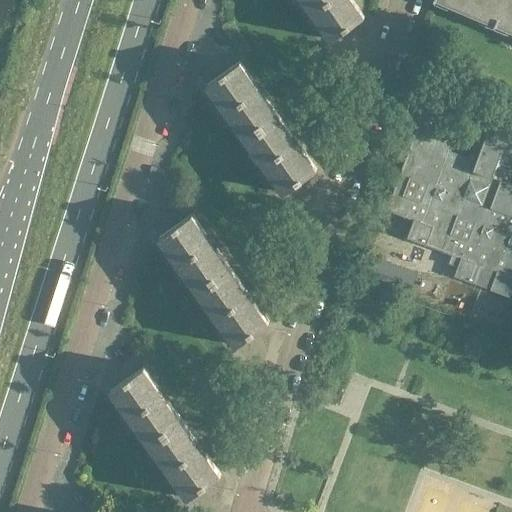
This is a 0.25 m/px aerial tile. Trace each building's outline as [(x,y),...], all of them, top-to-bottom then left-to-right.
[(303,0),(312,13),(332,40),(366,16),(355,0),(303,0)] [(435,0),(437,0),(436,0),(440,0),(496,24),(505,0),(435,0)] [(511,0),(505,0),(496,24),(511,30),(511,0)] [(241,59),(206,84),(225,111),(244,138),(279,114),(260,87),(241,59)] [(244,138),(263,165),(283,193),(317,168),(298,141),(279,114),(244,138)] [(511,132),(490,125),(477,160),(451,151),(458,133),(421,119),(387,211),(414,221),(407,239),(461,258),(455,276),(510,297),(511,291),(511,132)] [(192,212),(158,237),(177,264),(196,291),(231,267),(211,239),(192,212)] [(414,273),(369,258),(360,281),(406,297),(414,273)] [(231,267),(196,291),(215,318),(235,346),(269,321),(250,294),(231,267)] [(145,366),(111,390),(131,417),(151,444),(184,420),(164,393),(145,366)] [(184,420),(151,444),(155,450),(170,471),(188,497),(222,474),(203,447),(184,420)]
